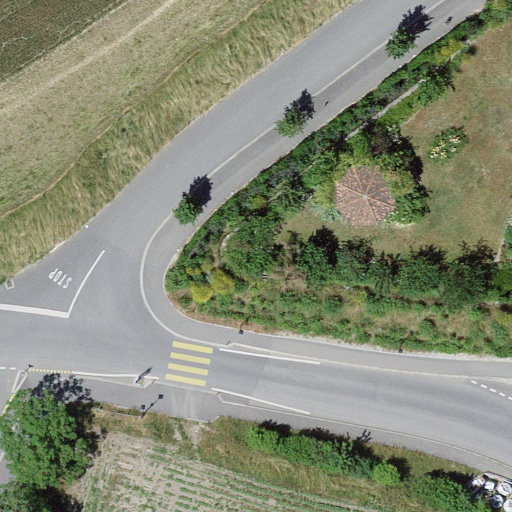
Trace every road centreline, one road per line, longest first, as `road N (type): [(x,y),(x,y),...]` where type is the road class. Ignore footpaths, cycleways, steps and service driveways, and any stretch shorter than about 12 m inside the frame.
road 1 (unclassified): [(402,0),(139,201),(51,341)]
road 2 (tertiary): [(511,429),(51,341)]
road 3 (residential): [(51,341),(0,463)]
